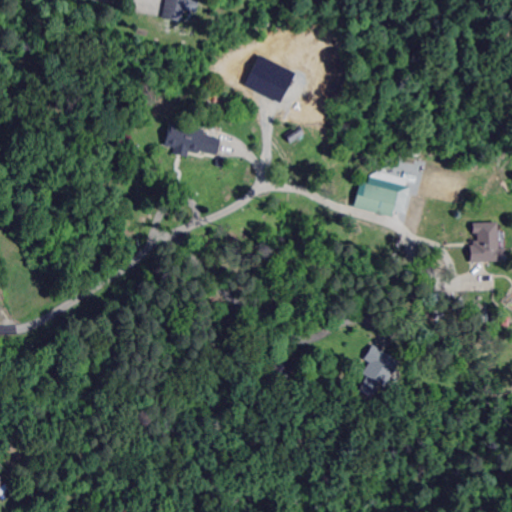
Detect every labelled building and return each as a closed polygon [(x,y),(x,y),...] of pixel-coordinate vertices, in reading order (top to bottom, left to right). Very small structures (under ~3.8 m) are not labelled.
[(184,0),(180,22),(159,18),(162,0),(184,0)] [(215,155),(198,151),(197,154),(187,152),(186,158),(171,154),(172,148),(164,146),(170,122),(203,131),(202,135),(219,139),(215,155)] [(388,217),(351,207),(357,181),(394,191),(388,217)] [(498,247),(505,247),(506,260),(470,262),(470,244),(472,244),(472,240),(477,240),(476,232),(472,232),(472,222),(497,221),(498,247)] [(508,325),(501,324),(503,316),(509,317),(508,325)] [(383,386),(380,384),(371,398),(358,389),(367,376),(362,373),(369,362),(363,358),(372,344),(399,362),(383,386)] [(0,476),(9,487),(1,494),(0,492),(0,476)]
